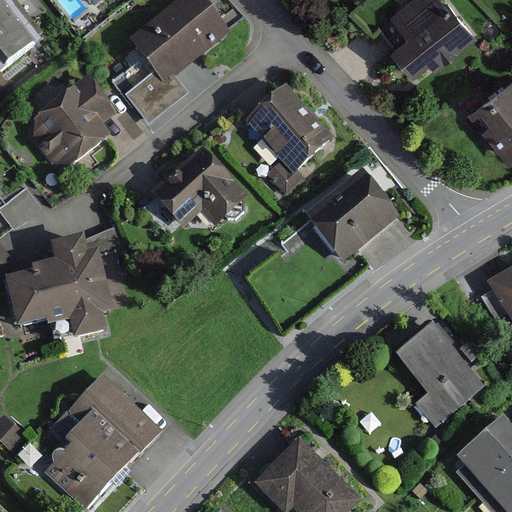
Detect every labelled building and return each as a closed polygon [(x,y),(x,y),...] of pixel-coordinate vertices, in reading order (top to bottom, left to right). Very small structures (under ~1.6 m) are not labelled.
[(0,0),(0,29),(17,17),(3,0),(0,0)] [(87,0),(95,9),(105,0),(87,0)] [(186,93),(176,81),(236,33),(209,0),(189,0),(135,44),(154,67),(136,81),(161,113),(186,93)] [(415,0),(395,16),(397,18),(383,29),(418,73),(434,61),(440,68),(484,35),(456,0),(415,0)] [(37,43),(17,17),(0,29),(0,68),(2,71),(37,43)] [(76,171),(114,139),(104,127),(121,113),(94,80),(38,129),(37,143),(58,169),(76,171)] [(511,81),(478,108),(490,125),(488,126),(511,157),(511,81)] [(335,139),(286,87),(246,125),(294,176),(335,139)] [(207,150),(157,196),(188,230),(207,213),(220,228),(252,199),(207,150)] [(349,267),(406,220),(368,174),(311,220),(349,267)] [(130,308),(117,252),(89,260),(81,237),(50,245),(52,256),(31,261),(26,270),(26,277),(4,281),(16,329),(47,323),(49,329),(68,325),(73,343),(108,333),(104,316),(130,308)] [(0,278),(15,267),(0,247),(0,278)] [(511,318),(511,273),(492,287),(511,318)] [(435,400),(423,410),(439,429),(488,390),(439,330),(403,360),(435,400)] [(72,446),(47,472),(87,511),(163,433),(105,378),(55,429),(72,446)] [(0,415),(0,443),(13,456),(27,441),(0,415)] [(480,496),(511,468),(511,434),(503,424),(461,460),(469,468),(461,475),(480,496)] [(355,511),(366,501),(303,442),(260,487),(285,511),(355,511)] [(511,511),(511,468),(480,496),(493,511),(503,511),(506,510),(508,511),(511,511)]
